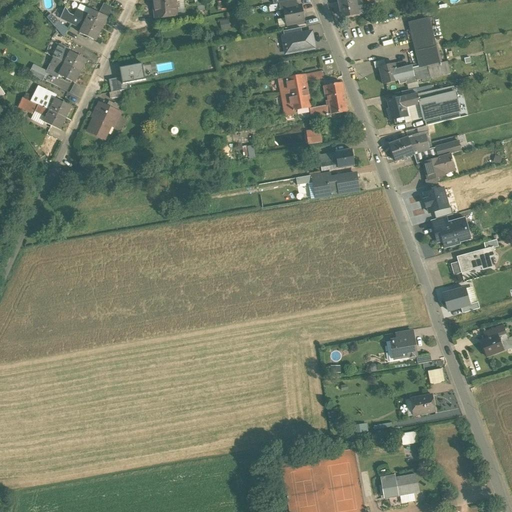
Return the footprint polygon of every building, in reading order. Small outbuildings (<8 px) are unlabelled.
[(354,0),(343,0),(338,1),(342,19),(358,16),(357,7),(354,0)] [(278,4),(280,11),(285,10),(284,10),(298,8),(297,1),(290,2),(278,4)] [(175,2),(154,5),(156,19),(177,16),(175,2)] [(371,4),(357,7),(358,16),(373,13),(371,4)] [(298,8),(284,10),(285,10),(286,19),(287,26),(305,22),(302,7),(298,8)] [(101,29),(85,22),(70,14),(65,8),(60,19),(82,29),(80,33),(96,41),(101,29)] [(88,16),(77,10),(74,16),(85,22),(88,16)] [(107,18),(91,10),(88,16),(85,22),(101,29),(107,18)] [(68,29),(59,22),(51,14),(47,18),(54,27),(56,29),(64,37),(68,29)] [(429,18),(408,23),(414,50),(435,46),(436,46),(429,18)] [(229,19),(220,21),(221,30),(230,29),(229,19)] [(283,32),(285,38),(302,35),(301,29),(283,32)] [(285,38),(283,38),(285,54),(315,49),(312,33),(302,35),(285,38)] [(86,60),(70,52),(71,50),(59,44),(52,57),(53,58),(81,72),(86,60)] [(435,46),(414,50),(418,67),(419,67),(420,68),(440,63),(436,46),(435,46)] [(81,72),(53,58),(46,71),(45,73),(47,74),(57,79),(59,75),(59,76),(75,84),(81,72)] [(447,62),(440,64),(443,76),(450,74),(447,62)] [(411,69),(407,70),(406,64),(400,65),(400,63),(395,64),(399,81),(398,81),(399,85),(405,84),(406,85),(417,82),(417,81),(416,76),(413,76),(411,69)] [(440,63),(420,68),(422,79),(422,81),(443,76),(440,64),(440,63)] [(394,64),(379,68),(383,85),(398,81),(399,81),(395,64),(394,64)] [(46,71),(33,65),(29,74),(43,81),(47,74),(45,73),(46,71)] [(143,65),(121,69),(122,77),(124,85),(129,84),(146,81),(143,65)] [(418,67),(411,69),(413,76),(416,76),(417,81),(422,79),(420,68),(419,67),(418,67)] [(322,73),(304,76),(305,82),(323,79),(322,73)] [(304,76),(288,79),(288,81),(290,93),(294,109),(309,107),(305,82),(304,76)] [(122,77),(110,80),(113,92),(120,91),(130,89),(129,84),(124,85),(122,77)] [(288,81),(278,83),(281,95),(290,93),(288,81)] [(342,84),(326,87),(330,105),(331,114),(347,111),(342,84)] [(453,87),(430,92),(418,95),(420,103),(419,103),(421,112),(422,112),(426,126),(435,124),(460,118),(453,87)] [(51,94),(38,88),(34,96),(31,103),(33,103),(38,105),(41,99),(52,105),(55,99),(53,98),(51,94)] [(416,89),(401,92),(402,97),(403,97),(417,95),(416,89)] [(290,93),(281,95),(285,116),(294,114),(294,109),(290,93)] [(417,95),(403,97),(405,107),(419,103),(420,103),(418,95),(417,95)] [(402,97),(387,101),(390,112),(388,112),(390,121),(394,120),(395,126),(405,124),(404,118),(408,117),(405,107),(403,97),(402,97)] [(31,102),(23,99),(19,107),(27,111),(31,102)] [(52,105),(41,99),(38,105),(49,111),(52,105)] [(72,107),(55,99),(52,105),(49,111),(66,119),(72,107)] [(119,106),(109,101),(106,106),(117,111),(119,106)] [(106,106),(99,103),(92,118),(94,118),(87,132),(104,140),(110,126),(114,128),(121,113),(117,111),(106,106)] [(49,111),(38,105),(35,111),(46,117),(49,111)] [(330,105),(312,108),(312,109),(310,110),(311,117),(331,114),(330,105)] [(66,119),(49,111),(46,117),(44,122),(60,131),(66,119)] [(435,124),(426,126),(428,132),(428,133),(437,131),(435,124)] [(426,126),(417,129),(418,134),(428,132),(426,126)] [(306,132),(308,145),(321,143),(319,131),(306,132)] [(426,136),(412,139),(411,136),(408,138),(411,146),(427,142),(427,140),(426,136)] [(408,138),(389,145),(392,153),(411,146),(408,138)] [(427,142),(411,146),(413,153),(429,149),(428,147),(428,143),(427,142)] [(458,142),(435,148),(438,158),(461,152),(458,142)] [(243,146),(244,156),(254,156),(254,145),(243,146)] [(411,146),(392,153),(395,162),(414,155),(413,153),(411,146)] [(431,146),(428,147),(429,149),(413,153),(414,155),(417,164),(438,158),(435,148),(431,149),(431,146)] [(332,162),(320,164),(321,166),(322,172),(354,166),(351,150),(331,154),(332,162)] [(450,155),(423,163),(428,179),(428,180),(437,177),(444,176),(442,171),(454,168),(452,162),(452,160),(450,155)] [(329,173),(311,176),(313,183),(315,183),(315,181),(330,179),(329,173)] [(330,179),(315,181),(315,183),(318,199),(330,197),(329,191),(339,190),(340,196),(357,193),(356,182),(357,182),(356,174),(330,179)] [(437,177),(428,180),(428,179),(424,180),(426,187),(439,183),(437,177)] [(448,208),(443,189),(424,194),(426,200),(424,201),(426,207),(428,207),(429,213),(434,212),(448,208)] [(448,208),(434,212),(436,219),(453,215),(451,207),(448,208)] [(446,217),(431,221),(435,233),(437,233),(449,229),(448,223),(446,217)] [(463,219),(448,223),(449,229),(437,233),(439,238),(438,238),(439,243),(442,242),(444,246),(450,244),(450,247),(459,244),(458,242),(466,240),(464,232),(467,231),(463,219)] [(496,240),(483,244),(485,249),(485,251),(493,248),(498,247),(496,240)] [(485,249),(456,258),(460,271),(481,265),(482,270),(492,268),(489,258),(495,257),(493,248),(485,251),(485,249)] [(470,306),(466,288),(443,295),(447,312),(461,309),(470,306)] [(470,306),(461,309),(462,314),(479,309),(478,304),(470,306)] [(506,334),(503,325),(490,330),(493,338),(498,336),(498,337),(506,334)] [(411,331),(395,333),(397,341),(412,338),(411,331)] [(506,334),(498,337),(500,343),(508,340),(508,339),(506,334)] [(493,338),(480,342),(486,357),(503,351),(500,343),(498,337),(498,336),(493,338)] [(397,341),(391,342),(393,353),(397,352),(398,359),(407,357),(409,359),(413,358),(415,356),(414,350),(412,349),(412,345),(413,342),(412,338),(397,341)] [(508,340),(500,343),(503,351),(511,347),(511,340),(511,338),(508,339),(508,340)] [(430,356),(416,359),(417,365),(431,362),(430,356)] [(429,373),(431,384),(444,381),(442,370),(429,373)] [(432,395),(410,400),(414,417),(435,412),(432,395)] [(417,432),(401,434),(401,435),(402,435),(403,444),(418,442),(416,432),(417,432)] [(415,475),(396,478),(396,476),(382,478),(382,481),(385,498),(392,497),(398,496),(418,493),(415,475)]
